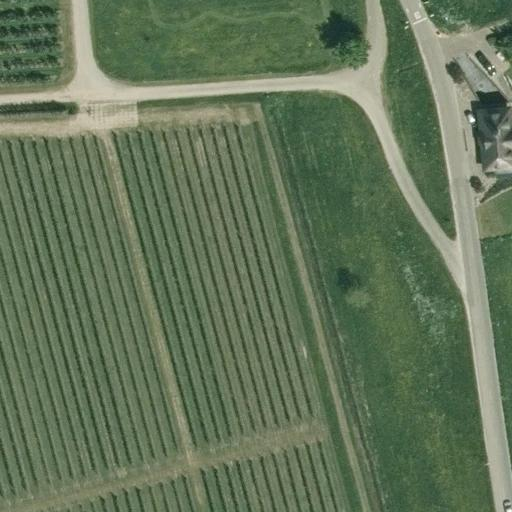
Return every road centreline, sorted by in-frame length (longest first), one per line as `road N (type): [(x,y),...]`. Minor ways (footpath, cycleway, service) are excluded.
road 1 (unclassified): [(370,0),(372,44),(355,74),(426,223),(458,263),(471,265)]
road 2 (tertiary): [(471,265),(433,45),(411,0)]
road 3 (tertiary): [(505,511),(471,265)]
